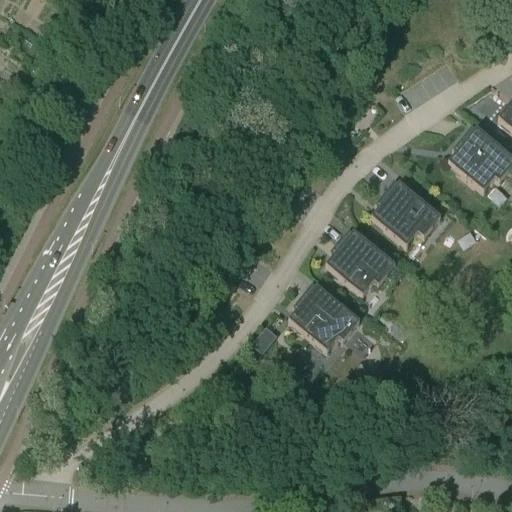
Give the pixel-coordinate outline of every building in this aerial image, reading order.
[(511,106),(497,125),(511,137),(511,106)] [(459,155),(447,170),(482,199),(493,185),(498,189),(511,172),(511,166),(470,132),(451,155),(452,156),(455,152),(459,155)] [(381,211),(370,224),(405,254),(416,240),(423,245),(439,225),(393,187),(374,209),(375,210),(378,208),(381,211)] [(335,259),(324,272),(361,303),(372,289),(377,293),(394,273),(347,235),(329,258),(330,259),(332,256),(335,259)] [(298,314),(287,327),(326,359),(337,345),(341,349),(358,329),(310,290),(292,313),(293,314),(295,311),(298,314)] [(275,343),(264,334),(250,351),(260,360),(275,343)]
